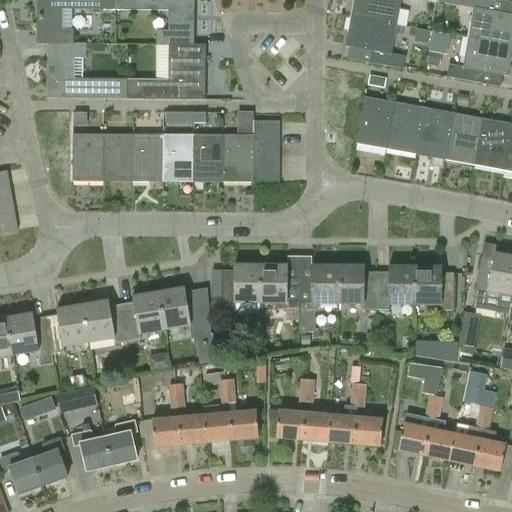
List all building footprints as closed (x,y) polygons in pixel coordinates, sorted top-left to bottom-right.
[(36,0),(36,45),(48,45),(72,45),(72,31),(58,31),(58,11),(115,12),(114,0),(36,0)] [(156,46),(168,46),(194,46),(194,0),(114,0),(115,12),(171,12),(171,32),(156,32),(156,46)] [(355,0),(352,18),(398,26),(402,0),(355,0)] [(474,10),(468,39),(511,46),(511,15),(495,12),(497,1),(493,0),(460,0),(459,7),(474,10)] [(392,56),(398,26),(352,18),(346,48),(371,53),(369,64),(403,71),(406,59),(392,56)] [(408,38),(431,41),(432,31),(410,27),(408,38)] [(508,77),(511,54),(511,46),(468,39),(462,69),(449,66),(446,79),(481,85),(483,73),(508,77)] [(86,45),(72,45),(48,45),(47,99),(126,100),(126,80),(70,80),(70,60),(86,60),(86,45)] [(168,81),(126,80),(126,100),(205,101),(205,46),(194,46),(168,46),(168,81)] [(356,146),(386,151),(395,104),(365,99),(356,146)] [(386,151),(416,156),(424,110),(395,104),(386,151)] [(446,162),(454,115),(424,110),(416,156),(446,162)] [(75,112),(75,132),(90,133),(91,112),(75,112)] [(167,133),(212,134),(212,112),(167,112),(167,133)] [(446,162),(475,167),(483,120),(454,115),(446,162)] [(475,167),(504,172),(511,126),(511,125),(483,120),(475,167)] [(254,136),(279,136),(279,123),(253,123),(254,136)] [(103,184),(102,136),(72,136),(72,184),(103,184)] [(132,184),(132,136),(102,136),(103,184),(132,184)] [(163,184),(163,136),(132,136),(132,184),(163,184)] [(193,184),(193,136),(163,136),(163,184),(193,184)] [(222,184),(222,136),(193,136),(193,184),(222,184)] [(254,148),(254,136),(252,136),(222,136),(222,184),(254,184),(254,172),(254,160),(254,148)] [(254,148),(279,148),(279,136),(254,136),(254,148)] [(254,160),(279,160),(279,148),(254,148),(254,160)] [(254,172),(279,172),(279,160),(254,160),(254,172)] [(0,173),(0,186),(10,184),(8,172),(0,173)] [(254,172),(254,184),(279,184),(279,172),(254,172)] [(0,198),(12,196),(10,184),(0,186),(0,198)] [(0,211),(14,209),(12,196),(0,198),(0,211)] [(0,223),(16,220),(14,209),(0,211),(0,223)] [(0,235),(18,232),(16,220),(0,223),(0,235)] [(511,296),(511,258),(496,256),(495,261),(482,259),(475,296),(499,300),(500,294),(511,296)] [(236,303),(261,304),(261,268),(235,267),(235,273),(223,273),(222,311),(236,311),(236,303)] [(288,280),(288,268),(261,268),(261,304),(287,304),(287,311),(299,311),(300,311),(300,281),(288,280)] [(313,281),(300,281),(300,311),(299,311),(298,333),(315,333),(315,313),(319,308),(319,306),(338,306),(339,269),(313,268),(313,281)] [(365,282),(365,269),(339,269),(338,306),(364,305),(364,312),(377,312),(377,282),(365,282)] [(390,306),(415,306),(415,269),(390,269),(390,282),(377,282),(377,312),(390,312),(390,306)] [(442,275),(442,269),(415,269),(415,306),(441,306),(441,313),(453,313),(454,275),(442,275)] [(198,294),(185,296),(184,290),(159,295),(164,331),(191,327),(192,334),(204,331),(198,294)] [(164,331),(159,295),(133,299),(134,305),(122,308),(128,344),(141,342),(140,335),(164,331)] [(122,308),(110,310),(109,303),(83,307),(89,344),(114,340),(115,346),(128,344),(122,308)] [(89,344),(83,307),(57,312),(58,318),(46,320),(52,357),(65,355),(64,348),(89,344)] [(461,343),(475,345),(481,316),(464,313),(461,343)] [(46,320),(34,322),(33,315),(7,320),(13,357),(38,352),(41,367),(54,365),(52,357),(46,320)] [(0,358),(13,357),(7,320),(0,321),(0,358)] [(432,345),(415,344),(415,356),(431,359),(432,345)] [(511,351),(504,350),(500,368),(511,370),(511,351)] [(427,368),(424,381),(422,394),(430,396),(436,398),(442,370),(427,368)] [(481,374),(473,372),(466,402),(475,404),(481,374)] [(221,395),(235,394),(234,381),(220,382),(221,395)] [(313,393),(314,382),(301,381),(300,392),(313,393)] [(169,386),(169,387),(170,398),(183,397),(182,385),(172,386),(169,386)] [(352,385),(351,397),(365,398),(366,386),(352,385)] [(98,406),(93,387),(55,396),(59,415),(98,406)] [(312,405),(313,393),(300,392),(299,404),(312,405)] [(235,394),(221,395),(222,405),(235,404),(235,394)] [(441,410),(443,399),(436,398),(430,396),(428,407),(441,410)] [(22,407),(25,419),(57,409),(54,397),(22,407)] [(183,397),(170,398),(171,409),(184,408),(183,397)] [(365,398),(351,397),(350,408),(364,409),(365,398)] [(493,409),(480,406),(477,419),(491,422),(493,409)] [(439,421),(441,410),(428,407),(425,419),(432,420),(439,421)] [(303,442),(305,415),(279,413),(277,440),(303,442)] [(232,443),(259,441),(257,414),(231,416),(232,443)] [(331,417),(305,415),(303,442),(329,445),(331,417)] [(430,431),(432,420),(425,419),(407,415),(399,452),(425,458),(430,431)] [(232,443),(231,416),(204,418),(206,445),(232,443)] [(329,445),(355,447),(357,419),(331,417),(329,445)] [(206,445),(204,418),(179,420),(181,447),(206,445)] [(381,449),(384,422),(357,419),(355,447),(381,449)] [(489,432),(491,422),(477,419),(475,430),(483,431),(475,468),(501,473),(507,446),(495,444),(497,434),(489,432)] [(181,447),(179,420),(153,422),(155,449),(181,447)] [(432,420),(430,431),(425,458),(450,463),(455,436),(443,434),(445,423),(439,421),(432,420)] [(115,438),(97,442),(91,434),(73,437),(75,448),(80,447),(86,473),(137,462),(131,435),(137,434),(134,424),(117,427),(115,438)] [(468,429),(466,438),(455,436),(450,463),(475,468),(483,431),(475,430),(468,429)] [(44,448),(43,459),(35,462),(44,488),(68,479),(59,454),(64,452),(60,442),(44,448)] [(44,488),(35,462),(25,465),(17,457),(1,463),(5,473),(10,471),(19,496),(44,488)]
